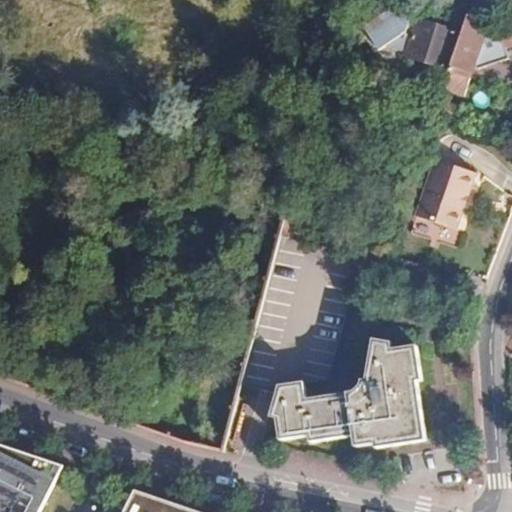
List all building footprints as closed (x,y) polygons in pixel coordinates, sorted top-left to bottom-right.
[(402,6),(364,29),(379,52),(387,47),(406,54),(415,24),(413,23),(402,6)] [(511,58),(509,52),(511,50),(511,32),(511,33),(468,18),(444,92),(474,102),(484,74),(488,75),(511,62),(511,58)] [(418,24),(415,24),(406,54),(408,55),(408,58),(446,70),(458,33),(419,21),(418,24)] [(461,107),(441,101),(436,115),(455,122),(461,107)] [(309,136),(294,132),(290,148),(305,152),(309,136)] [(462,169),(422,155),(403,211),(444,224),(462,169)] [(307,209),(291,205),(282,239),(298,241),(307,209)] [(298,241),(282,239),(243,384),(280,395),(273,417),(281,417),(280,440),(309,441),(309,448),(352,447),(352,454),(374,454),(374,464),(424,463),(424,402),(430,402),(430,367),(407,366),(406,359),(388,352),(374,390),(367,387),(360,396),(354,400),(313,405),(310,384),(327,381),(361,253),(298,241)] [(0,511),(42,511),(65,467),(0,445),(0,511)] [(197,511),(137,491),(126,511),(197,511)]
